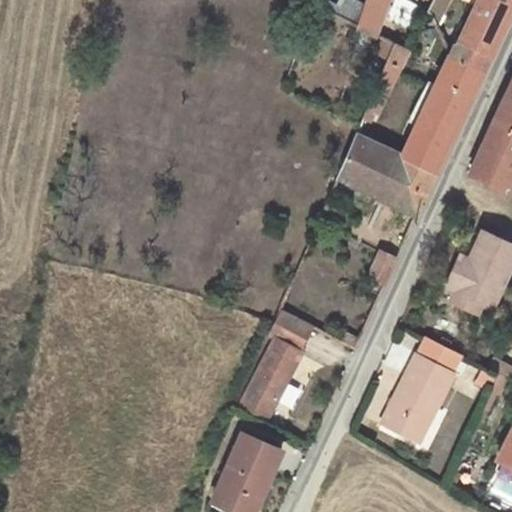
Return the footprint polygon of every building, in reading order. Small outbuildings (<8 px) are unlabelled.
[(296,0),(287,28),(305,35),(317,4),(308,0),(296,0)] [(341,16),(346,0),(308,0),(317,4),(341,16)] [(353,0),(346,0),(341,16),(359,25),(366,6),(353,0)] [(367,0),(366,6),(359,25),(377,34),(388,0),(367,0)] [(433,0),(430,9),(437,25),(449,0),(433,0)] [(511,11),(511,0),(477,0),(458,39),(492,56),(511,11)] [(395,43),(386,39),(385,39),(379,53),(389,58),(395,43)] [(451,55),(485,71),(492,56),(458,39),(451,55)] [(367,109),(369,110),(376,113),(381,115),(410,52),(395,43),(389,58),(367,109)] [(402,157),(437,175),(485,71),(451,55),(402,157)] [(511,81),(483,143),(511,156),(511,81)] [(376,113),(369,110),(365,117),(373,121),(376,113)] [(338,177),(417,217),(437,175),(402,157),(368,140),(357,134),(338,177)] [(511,156),(483,143),(468,174),(511,194),(511,156)] [(351,218),(326,205),(319,220),(343,232),(351,218)] [(511,244),(482,230),(469,257),(462,271),(448,299),(479,313),(483,302),(492,307),(511,264),(511,244)] [(378,283),(385,286),(397,260),(381,253),(369,278),(378,283)] [(453,267),(462,271),(469,257),(460,253),(453,267)] [(374,292),(381,295),(385,286),(378,283),(374,292)] [(317,326),(280,307),(268,334),(275,337),(243,405),(270,419),(317,326)] [(344,341),(357,347),(361,339),(348,333),(344,341)] [(416,355),(382,423),(420,441),(454,374),(453,373),(462,355),(426,336),(416,355)] [(499,373),(510,379),(511,380),(511,379),(511,367),(494,357),(488,368),(499,373)] [(510,379),(499,373),(490,391),(499,395),(502,396),(510,379)] [(499,395),(490,391),(483,407),(491,410),(499,395)] [(511,430),(497,459),(511,466),(511,430)] [(242,433),(213,500),(240,511),(249,511),(256,498),(261,500),(283,450),(242,433)] [(511,502),(511,483),(505,480),(504,482),(500,482),(497,483),(495,485),(495,491),(496,492),(499,493),(497,496),(511,502)] [(249,511),(255,511),(261,500),(256,498),(249,511)]
